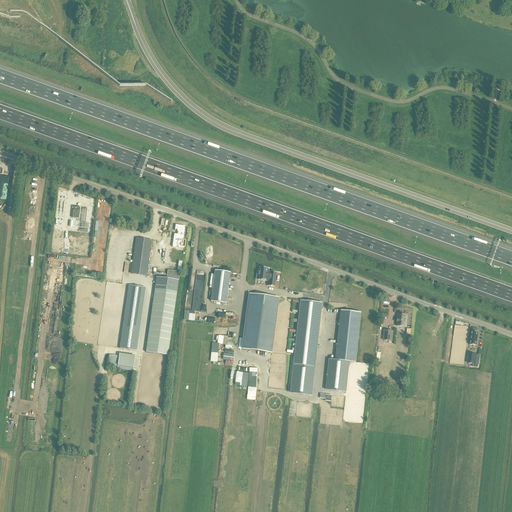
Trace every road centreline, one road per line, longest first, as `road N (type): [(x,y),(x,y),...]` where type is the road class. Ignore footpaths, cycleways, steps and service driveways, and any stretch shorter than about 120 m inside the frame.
road 1 (motorway): [(511,259),(0,75)]
road 2 (motorway): [(0,111),(511,294)]
road 3 (unclassified): [(511,335),(0,153)]
road 4 (primary): [(126,0),(162,75),(219,125),(511,231)]
road 5 (track): [(167,0),(188,49),(224,84),(511,193)]
road 6 (track): [(84,511),(114,274),(106,265),(111,238),(151,235),(157,208)]
